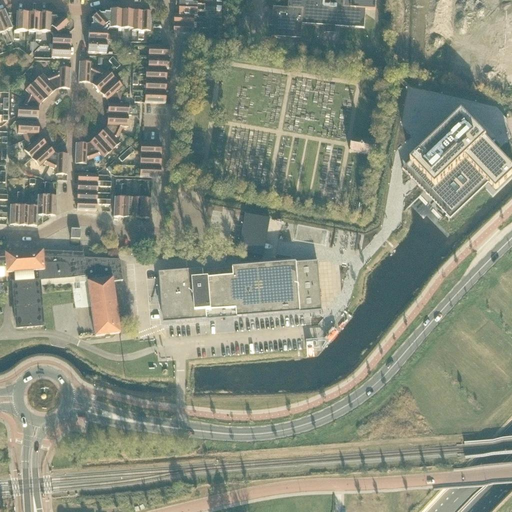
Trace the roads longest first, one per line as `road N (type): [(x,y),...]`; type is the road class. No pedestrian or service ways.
road 1 (secondary): [(511,239),(381,379),(338,411),(249,435),(146,424)]
road 2 (unclassified): [(511,474),(291,487),(173,511)]
road 3 (residential): [(68,221),(158,233),(175,45),(164,35),(164,6)]
